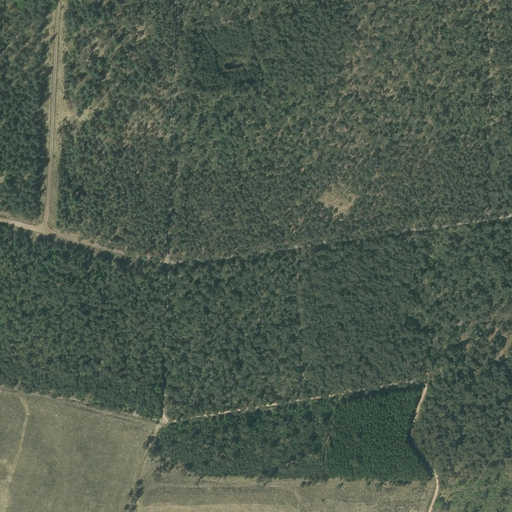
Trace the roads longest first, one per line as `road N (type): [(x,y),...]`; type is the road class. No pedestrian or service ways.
road 1 (track): [(169,263),(511,216)]
road 2 (track): [(57,0),(41,231)]
road 3 (track): [(489,0),(483,220)]
